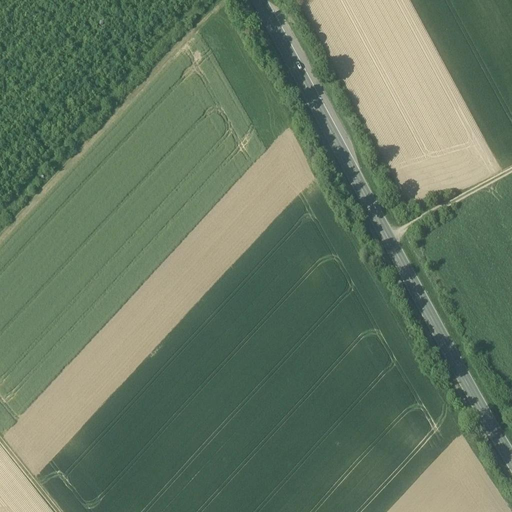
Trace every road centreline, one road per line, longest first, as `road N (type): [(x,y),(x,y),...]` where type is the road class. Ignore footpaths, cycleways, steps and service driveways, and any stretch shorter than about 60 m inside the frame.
road 1 (secondary): [(511,459),(260,0)]
road 2 (track): [(0,231),(222,0)]
road 3 (track): [(511,172),(389,238)]
